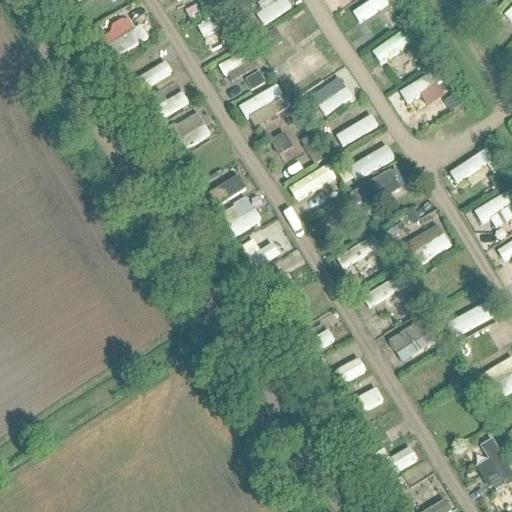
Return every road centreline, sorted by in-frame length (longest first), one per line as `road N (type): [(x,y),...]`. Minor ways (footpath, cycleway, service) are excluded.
road 1 (unclassified): [(344,511),(18,0)]
road 2 (track): [(223,323),(0,458)]
